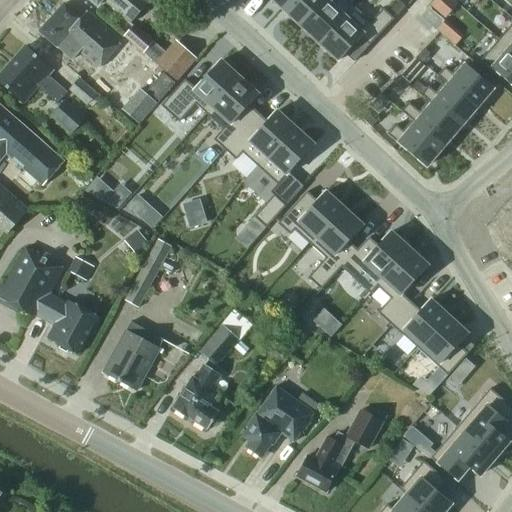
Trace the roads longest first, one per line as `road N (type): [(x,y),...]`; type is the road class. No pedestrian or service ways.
road 1 (residential): [(436,215),(204,0)]
road 2 (secondary): [(229,511),(0,389)]
road 3 (residential): [(511,344),(436,215)]
